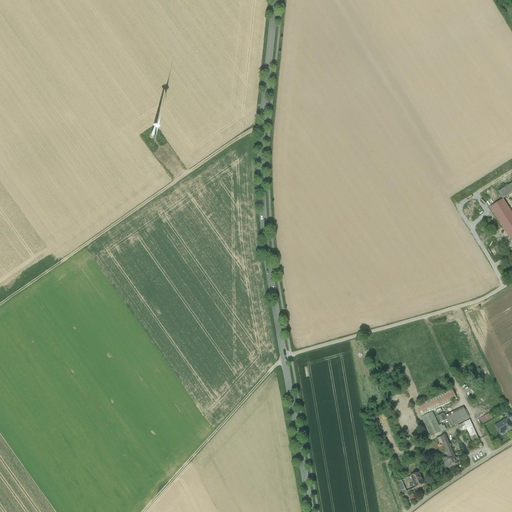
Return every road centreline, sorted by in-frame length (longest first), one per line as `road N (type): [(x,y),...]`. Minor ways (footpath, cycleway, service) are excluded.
road 1 (secondary): [(310,511),(267,260),(260,163),(276,0)]
road 2 (track): [(0,302),(262,122)]
road 3 (track): [(141,511),(284,356)]
road 4 (track): [(492,454),(423,316)]
road 5 (track): [(408,511),(511,441)]
